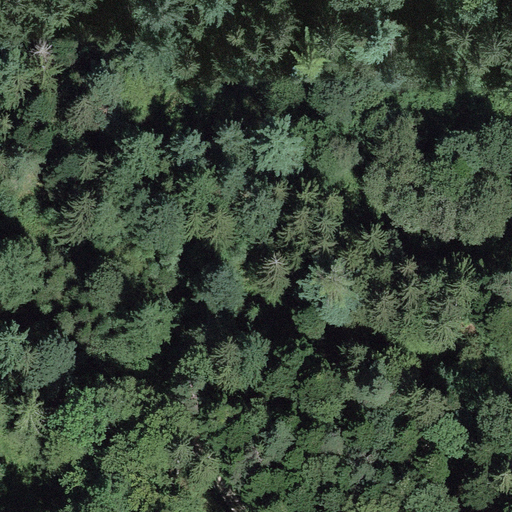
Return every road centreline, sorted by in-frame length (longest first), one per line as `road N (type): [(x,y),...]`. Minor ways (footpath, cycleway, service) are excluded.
road 1 (track): [(0,432),(203,405),(511,463)]
road 2 (track): [(203,405),(287,511)]
